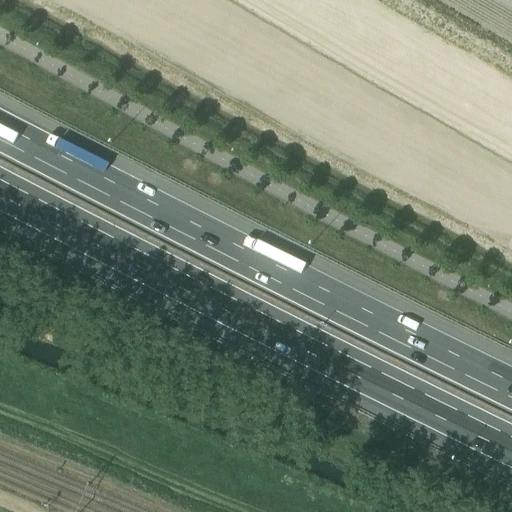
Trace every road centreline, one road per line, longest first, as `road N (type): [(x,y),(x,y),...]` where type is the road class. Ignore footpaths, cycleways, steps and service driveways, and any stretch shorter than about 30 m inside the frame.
road 1 (motorway): [(511,383),(0,124)]
road 2 (motorway): [(0,195),(511,453)]
